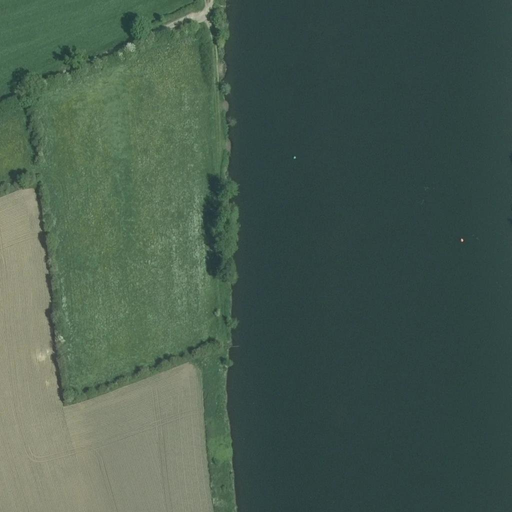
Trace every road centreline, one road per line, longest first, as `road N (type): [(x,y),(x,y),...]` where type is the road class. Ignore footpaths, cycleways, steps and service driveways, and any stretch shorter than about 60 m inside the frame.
road 1 (track): [(206,13),(216,60),(221,339)]
road 2 (track): [(0,100),(206,13)]
